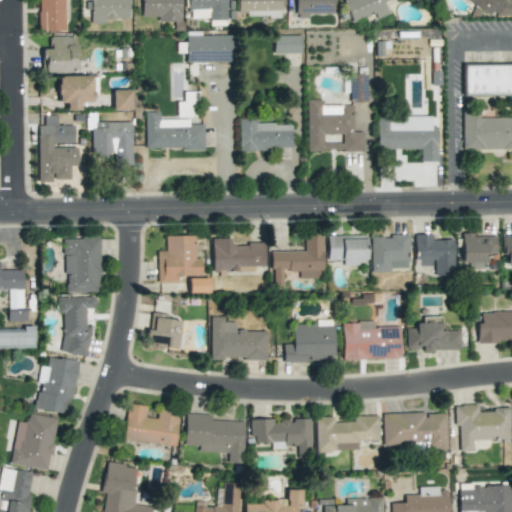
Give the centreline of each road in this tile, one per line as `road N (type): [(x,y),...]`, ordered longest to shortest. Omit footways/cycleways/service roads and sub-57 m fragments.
road 1 (residential): [(511,201),(0,210)]
road 2 (residential): [(511,378),(308,399),(118,375)]
road 3 (residential): [(71,511),(128,335),(135,208)]
road 4 (residential): [(13,0),(16,210)]
